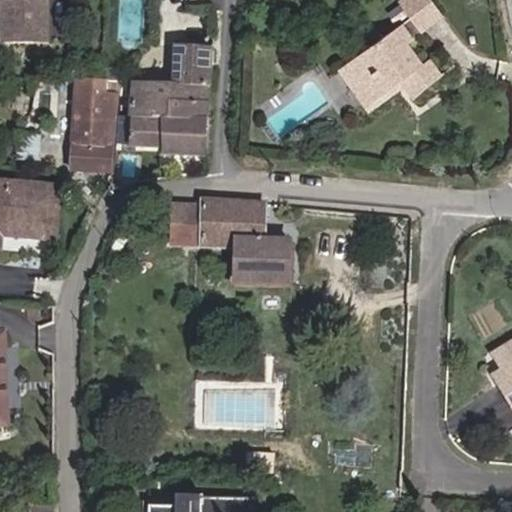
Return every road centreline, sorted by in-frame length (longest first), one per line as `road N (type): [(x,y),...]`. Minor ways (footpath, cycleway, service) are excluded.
road 1 (residential): [(75,511),(71,305),(115,201),(232,181)]
road 2 (residential): [(445,195),(430,468),(511,473)]
road 3 (residential): [(232,181),(445,195)]
road 4 (residential): [(232,181),(241,0)]
